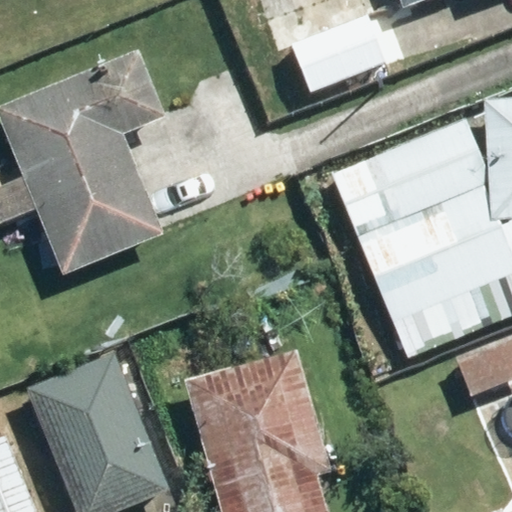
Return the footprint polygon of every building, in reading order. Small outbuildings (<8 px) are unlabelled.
[(385,70),(361,0),(328,0),(264,22),(291,102),(385,70)] [(395,0),(402,17),(447,0),(472,0),(474,5),(486,0),(395,0)] [(135,59),(0,114),(0,137),(60,283),(159,242),(119,144),(163,126),(135,59)] [(511,91),(486,92),(469,113),(331,169),(412,352),(511,309),(511,91)] [(511,346),(454,370),(468,404),(511,386),(511,346)] [(292,359),(183,389),(216,511),(320,511),(314,485),(326,482),(292,359)] [(112,363),(25,397),(70,511),(134,511),(166,500),(112,363)] [(0,511),(33,511),(3,442),(0,443),(0,511)]
